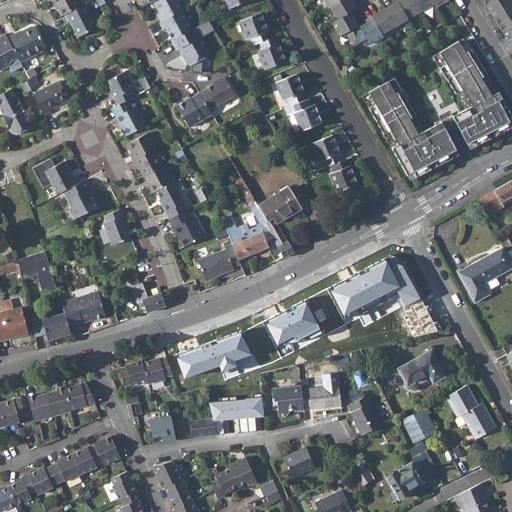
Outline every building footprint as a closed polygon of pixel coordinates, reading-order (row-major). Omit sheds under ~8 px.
[(59,16),(77,7),(72,0),(48,0),(51,5),(53,5),(56,10),(59,16)] [(159,14),(163,22),(184,10),(186,8),(181,0),(158,0),(155,2),(162,13),(159,14)] [(226,0),(230,9),(251,2),(250,0),(226,0)] [(340,0),(327,8),(332,15),(335,14),(338,19),(352,12),(354,11),(356,9),(350,0),(340,0)] [(395,0),(396,2),(406,18),(419,11),(412,0),(395,0)] [(412,0),(419,11),(431,4),(429,0),(412,0)] [(483,8),(487,14),(508,0),(482,0),(486,6),(483,8)] [(494,19),(498,25),(511,15),(511,0),(508,0),(487,14),(491,21),(494,19)] [(396,2),(383,9),(393,26),(399,23),(400,25),(408,21),(406,18),(396,2)] [(67,24),(75,39),(95,28),(82,4),(77,7),(59,16),(64,25),(67,24)] [(383,9),(370,16),(381,36),(388,32),(387,30),(393,26),(383,9)] [(195,29),(184,10),(163,22),(162,22),(166,30),(169,29),(176,40),(195,29)] [(355,18),(352,12),(338,19),(335,21),(331,23),(338,36),(345,33),(352,46),(365,39),(368,44),(382,37),(381,36),(370,16),(363,20),(365,23),(357,28),(351,20),(355,18)] [(259,44),(269,40),(267,33),(270,32),(263,14),(241,22),(248,40),(251,38),(254,46),(259,44)] [(511,15),(498,25),(506,39),(511,35),(511,15)] [(210,20),(201,25),(204,30),(207,34),(216,29),(210,20)] [(17,57),(20,62),(42,50),(44,47),(34,28),(29,28),(20,32),(21,34),(16,37),(15,34),(7,38),(17,57)] [(184,48),(187,54),(185,55),(190,64),(196,65),(214,54),(204,36),(201,38),(198,33),(196,28),(195,29),(176,40),(175,40),(180,50),(182,49),(184,48)] [(20,62),(17,57),(7,38),(4,32),(0,34),(0,69),(7,66),(11,72),(22,66),(20,62)] [(259,53),(266,71),(287,62),(281,44),(277,46),(274,38),(269,40),(259,44),(262,51),(259,53)] [(394,78),(368,93),(375,105),(369,108),(384,134),(386,133),(390,131),(398,145),(394,147),(391,148),(407,175),(414,172),(417,178),(432,170),(429,164),(435,161),(438,166),(453,158),(450,153),(456,150),(467,144),(473,140),(477,146),(491,139),(489,133),(495,130),(498,135),(511,127),(511,125),(510,122),(511,120),(511,113),(499,92),(496,94),(492,97),(481,79),(486,76),(487,75),(472,49),(465,54),(458,42),(433,57),(455,95),(459,93),(468,107),(464,110),(425,131),(421,133),(412,118),(416,116),(394,78)] [(108,91),(116,106),(126,100),(133,96),(130,90),(132,89),(123,72),(105,81),(110,90),(108,91)] [(294,105),(305,100),(303,93),(305,92),(298,74),(277,82),(284,100),(287,99),(290,106),(294,105)] [(38,84),(33,76),(28,78),(25,81),(30,89),(38,84)] [(486,76),(481,79),(492,97),(496,94),(486,76)] [(137,80),(143,91),(148,88),(143,77),(137,80)] [(212,112),(238,97),(227,80),(221,83),(216,86),(202,94),(212,112)] [(20,84),(24,92),(30,89),(25,81),(20,84)] [(32,94),(43,115),(50,111),(49,109),(66,100),(67,96),(61,83),(56,81),(32,94)] [(12,132),(17,134),(29,127),(31,122),(17,96),(16,96),(12,88),(0,94),(0,109),(3,115),(2,115),(9,128),(12,132)] [(375,105),(368,93),(362,96),(369,108),(375,105)] [(459,93),(455,95),(464,110),(468,107),(459,93)] [(178,107),(190,129),(214,116),(212,112),(202,94),(178,107)] [(302,131),(323,123),(316,104),(313,105),(310,98),(305,100),(294,105),(290,106),(285,108),(288,116),(295,113),(302,131)] [(120,124),(126,136),(144,126),(134,106),(130,108),(126,100),(116,106),(110,109),(118,125),(120,124)] [(416,116),(412,118),(421,133),(425,131),(416,116)] [(495,130),(489,133),(491,139),(498,135),(495,130)] [(390,131),(386,133),(394,147),(398,145),(390,131)] [(129,155),(132,161),(153,150),(155,149),(147,134),(126,145),(131,154),(129,155)] [(331,165),(341,162),(338,155),(342,154),(334,135),(313,143),(315,147),(312,148),(310,152),(312,157),(316,159),(319,158),(321,162),(324,160),(327,167),(331,165)] [(473,140),(467,144),(471,150),(477,146),(473,140)] [(143,177),(152,193),(156,191),(172,182),(167,174),(169,172),(165,165),(162,167),(153,150),(132,161),(136,169),(138,168),(143,178),(143,177)] [(456,150),(450,153),(453,158),(459,155),(456,150)] [(61,192),(76,184),(72,177),(69,178),(67,174),(69,173),(63,161),(53,167),(49,159),(31,168),(42,189),(50,184),(56,195),(61,192)] [(341,162),(331,165),(334,173),(331,174),(339,193),(359,185),(352,166),(349,167),(346,160),(341,162)] [(435,161),(429,164),(432,170),(438,166),(435,161)] [(414,172),(407,175),(410,181),(417,178),(414,172)] [(511,178),(479,197),(489,212),(503,205),(500,201),(511,194),(511,178)] [(76,184),(61,192),(70,208),(67,209),(74,219),(96,207),(89,194),(85,187),(88,186),(85,179),(76,184)] [(172,182),(156,191),(163,204),(161,206),(169,219),(184,211),(187,209),(184,203),(185,203),(174,181),(172,182)] [(273,219),(276,224),(303,208),(290,187),(258,207),(259,209),(267,222),(273,219)] [(206,199),(201,188),(195,191),(201,202),(206,199)] [(254,212),(259,209),(258,207),(252,195),(246,198),(254,212)] [(222,217),(224,217),(220,209),(215,212),(219,219),(222,217)] [(233,244),(239,259),(269,247),(267,244),(263,233),(260,226),(265,223),(267,222),(259,209),(254,212),(260,222),(257,227),(249,230),(247,223),(237,227),(231,214),(224,217),(222,217),(233,244)] [(102,225),(111,247),(130,241),(125,228),(128,227),(121,210),(104,216),(106,224),(102,225)] [(189,219),(184,211),(169,219),(177,235),(178,235),(185,246),(204,235),(193,217),(189,219)] [(265,223),(269,230),(275,241),(278,246),(277,246),(283,258),(293,252),(276,224),(273,219),(267,222),(265,223)] [(267,244),(275,241),(269,230),(263,233),(267,244)] [(198,260),(205,281),(233,270),(233,268),(241,265),(239,259),(233,244),(225,247),(225,249),(198,260)] [(459,271),(476,301),(490,293),(484,283),(488,281),(511,267),(511,263),(503,247),(459,271)] [(17,260),(17,261),(20,274),(22,280),(37,275),(43,291),(57,286),(45,250),(17,260)] [(385,260),(331,290),(344,315),(393,289),(398,286),(387,263),(385,260)] [(0,265),(0,273),(16,269),(18,275),(20,274),(17,261),(0,265)] [(402,265),(387,263),(398,286),(393,289),(418,335),(437,330),(402,265)] [(484,283),(490,293),(494,291),(488,281),(484,283)] [(142,300),(147,312),(167,305),(162,291),(147,297),(142,282),(132,286),(138,302),(142,300)] [(98,291),(61,303),(64,313),(69,329),(83,325),(82,322),(89,320),(89,318),(93,317),(93,319),(105,316),(98,291)] [(0,301),(2,311),(11,309),(9,299),(0,301)] [(305,301),(265,322),(277,344),(294,335),(296,340),(319,327),(305,301)] [(20,307),(11,309),(2,311),(9,338),(27,333),(20,307)] [(0,311),(0,339),(9,338),(2,311),(0,311)] [(35,337),(45,333),(42,321),(39,312),(30,314),(35,337)] [(45,333),(48,341),(71,333),(69,329),(64,313),(42,321),(45,333)] [(242,332),(176,357),(184,378),(219,365),(221,371),(237,365),(235,360),(251,354),(242,332)] [(399,368),(408,386),(429,374),(433,380),(445,376),(432,350),(399,368)] [(160,358),(143,362),(148,381),(149,383),(165,378),(165,376),(172,374),(166,358),(161,360),(160,358)] [(132,386),(148,381),(143,362),(142,360),(126,365),(126,366),(120,368),(125,385),(131,384),(132,386)] [(64,389),(70,409),(95,402),(87,384),(82,386),(81,384),(64,389)] [(277,400),(279,416),(287,415),(290,411),(290,409),(294,409),(294,410),(305,409),(305,407),(303,391),(302,385),(272,388),(273,401),(277,400)] [(303,391),(305,407),(313,406),(313,408),(341,405),(339,385),(310,388),(310,390),(303,391)] [(47,393),(53,415),(71,410),(70,409),(64,389),(64,386),(56,388),(57,390),(47,393)] [(464,416),(477,439),(496,428),(483,404),(479,406),(468,386),(447,397),(459,418),(464,416)] [(28,396),(34,421),(53,415),(47,393),(36,396),(36,394),(28,396)] [(351,413),(362,434),(382,424),(367,396),(366,397),(364,393),(362,393),(352,398),(351,400),(353,403),(350,404),(354,411),(351,413)] [(0,401),(0,409),(4,424),(17,420),(15,415),(23,413),(18,396),(0,401)] [(126,399),(128,406),(136,404),(140,403),(138,396),(126,399)] [(209,402),(212,418),(213,420),(263,417),(261,397),(209,402)] [(128,406),(131,418),(138,417),(136,404),(128,406)] [(161,432),(162,441),(175,439),(172,408),(161,411),(161,417),(151,418),(152,433),(161,432)] [(402,420),(414,442),(437,430),(425,408),(402,420)] [(191,437),(216,435),(213,420),(212,418),(190,420),(191,437)] [(101,461),(103,464),(119,457),(109,435),(93,443),(94,445),(101,461)] [(422,441),(410,447),(419,463),(430,458),(422,441)] [(101,461),(94,445),(88,448),(87,446),(71,453),(80,473),(96,466),(95,464),(101,461)] [(283,457),(293,477),(316,467),(307,446),(283,457)] [(419,463),(410,447),(411,462),(422,481),(438,473),(430,458),(419,463)] [(454,449),(458,458),(462,456),(458,447),(454,449)] [(50,466),(57,482),(63,479),(64,481),(80,473),(71,453),(55,461),(56,463),(50,466)] [(230,468),(238,487),(247,482),(248,485),(256,481),(245,457),(228,465),(230,468)] [(155,473),(162,488),(164,487),(179,480),(182,479),(174,464),(172,465),(170,460),(154,465),(157,472),(155,473)] [(360,485),(374,477),(363,460),(349,469),(360,485)] [(411,462),(385,476),(392,488),(398,498),(409,492),(408,489),(422,481),(411,462)] [(33,491),(35,495),(51,487),(50,485),(57,482),(50,466),(43,469),(41,467),(25,474),(33,491)] [(498,479),(509,473),(506,467),(495,472),(498,479)] [(238,487),(230,468),(215,475),(217,479),(210,482),(218,498),(225,496),(224,493),(238,487)] [(112,486),(118,501),(120,500),(136,492),(127,472),(110,479),(113,486),(112,486)] [(335,476),(339,484),(346,480),(343,473),(335,476)] [(25,474),(20,477),(21,479),(14,482),(5,486),(14,504),(29,497),(27,493),(33,491),(25,474)] [(495,511),(495,509),(492,510),(490,505),(486,497),(489,496),(482,479),(456,493),(460,502),(465,506),(466,506),(468,511),(495,511)] [(182,487),(179,480),(164,487),(174,509),(191,500),(185,486),(182,487)] [(274,481),(260,487),(264,496),(266,495),(278,490),(274,481)] [(0,511),(14,504),(5,486),(0,489),(0,511)] [(349,487),(342,490),(351,509),(359,506),(349,487)] [(398,498),(392,488),(386,492),(392,501),(398,498)] [(266,495),(269,502),(282,497),(278,490),(266,495)] [(346,511),(351,510),(351,509),(342,490),(314,503),(318,511),(346,511)] [(119,508),(120,511),(141,511),(136,501),(140,499),(136,492),(120,500),(123,506),(119,508)] [(172,510),(172,511),(197,511),(192,500),(191,500),(174,509),(172,510)]
